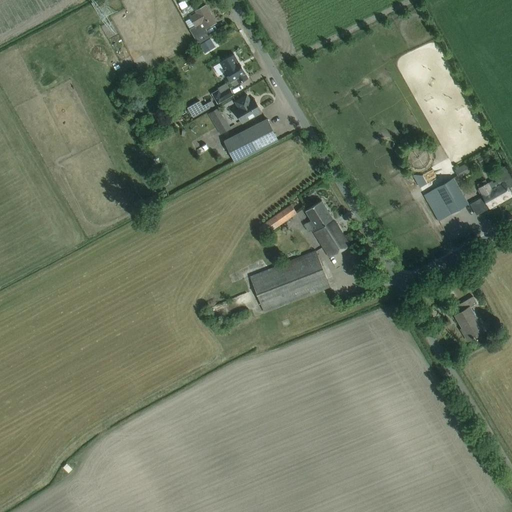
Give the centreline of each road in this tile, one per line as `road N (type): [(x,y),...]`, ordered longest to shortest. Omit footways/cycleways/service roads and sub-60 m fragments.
road 1 (unclassified): [(402,289),(231,0)]
road 2 (unclassified): [(511,474),(402,289)]
road 3 (unclassified): [(402,289),(511,227)]
